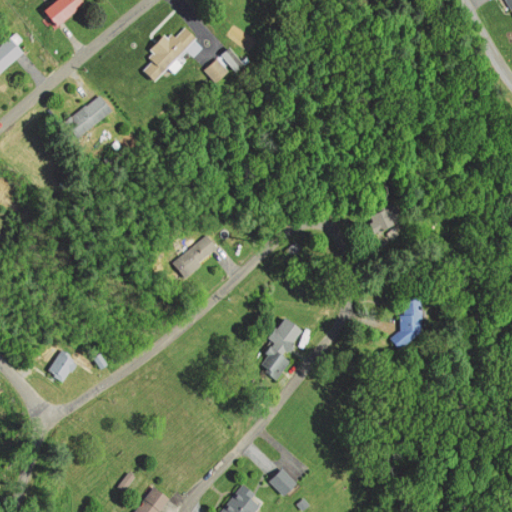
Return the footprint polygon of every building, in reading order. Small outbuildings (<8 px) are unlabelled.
[(81,0),(51,0),(42,8),(55,24),(82,1),(81,0)] [(196,35),(153,82),(140,70),(156,53),(149,47),(164,31),(171,37),(184,23),(196,35)] [(9,33),(0,40),(0,71),(25,51),(9,33)] [(220,50),(235,67),(241,61),(226,44),(220,50)] [(215,57),(226,69),(213,80),(202,68),(215,57)] [(97,93),(63,118),(76,135),(110,109),(97,93)] [(397,202),(369,215),(377,234),(405,221),(397,202)] [(206,234),(170,262),(182,278),(200,264),(197,259),(215,246),(206,234)] [(398,287),(401,328),(390,336),(398,347),(424,328),(420,285),(398,287)] [(291,362),(277,380),(256,363),(274,341),(265,334),(282,313),(300,328),(280,353),(291,362)] [(59,350),(46,370),(61,379),(74,359),(59,350)] [(269,477),(284,494),(295,484),(280,467),(269,477)] [(241,480),(217,511),(251,511),(257,504),(248,497),(254,490),(241,480)] [(153,484),(131,511),(158,511),(170,497),(153,484)]
